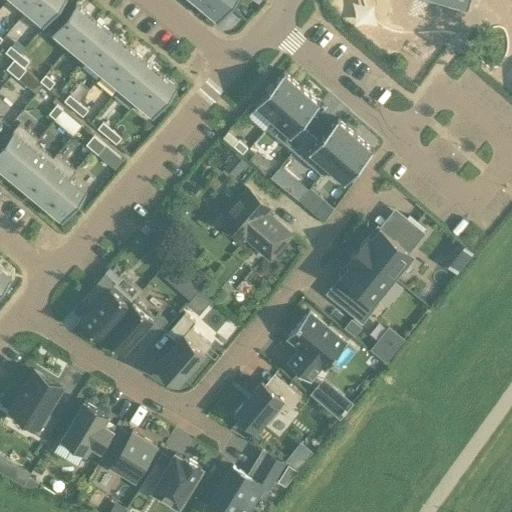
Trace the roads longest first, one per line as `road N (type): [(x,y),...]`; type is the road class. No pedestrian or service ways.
road 1 (residential): [(184,411),(366,178)]
road 2 (residential): [(236,63),(49,276)]
road 3 (residential): [(19,313),(184,411)]
road 4 (residential): [(270,24),(399,140)]
